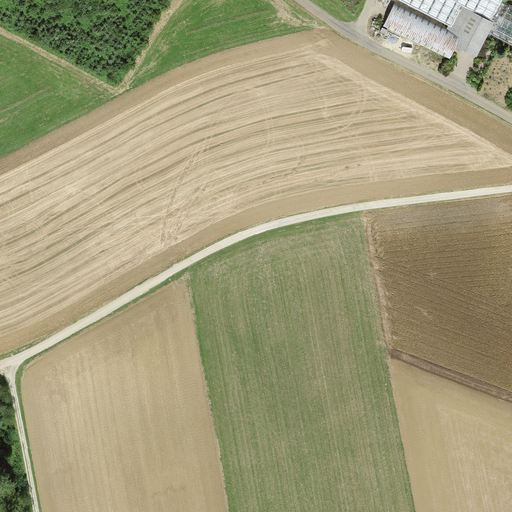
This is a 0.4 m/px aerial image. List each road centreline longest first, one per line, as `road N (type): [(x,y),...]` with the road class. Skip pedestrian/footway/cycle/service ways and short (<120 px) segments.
road 1 (track): [(34,511),(4,363),(245,233),(360,207),(511,188)]
road 2 (unclassified): [(300,0),(511,119)]
